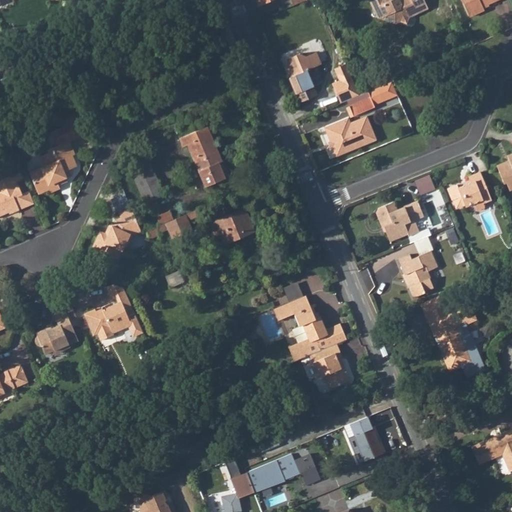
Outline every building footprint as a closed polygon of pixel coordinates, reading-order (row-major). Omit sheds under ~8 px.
[(394,0),(393,0),(371,0),(380,17),(383,19),(393,14),(400,17),(402,21),(410,24),(412,18),(431,9),(427,0),(394,0)] [(465,0),(473,17),(487,11),(486,7),(501,0),(465,0)] [(383,19),(397,24),(402,21),(400,17),(393,14),(383,19)] [(318,65),(323,63),(318,51),(309,55),(302,53),(288,59),(295,75),(292,77),(302,101),(318,95),(314,86),(324,82),(318,65)] [(337,69),(342,80),(354,75),(349,64),(337,69)] [(336,83),(344,102),(362,95),(354,76),(354,75),(342,80),(336,83)] [(377,106),(394,99),(390,89),(373,96),(377,106)] [(355,115),(377,106),(373,96),(351,105),(355,115)] [(49,187),(51,190),(61,186),(58,180),(72,173),(71,169),(77,166),(72,155),(76,153),(70,139),(87,132),(79,113),(65,119),(67,124),(53,130),(59,144),(50,148),(51,152),(42,155),(47,165),(31,172),(40,192),(49,187)] [(368,118),(351,125),(348,120),(326,129),(339,158),(370,144),(366,135),(374,132),(368,118)] [(210,125),(182,137),(186,146),(191,144),(198,161),(221,151),(210,125)] [(370,144),(378,141),(374,132),(366,135),(370,144)] [(227,176),(221,161),(225,160),(221,151),(198,161),(209,185),(227,176)] [(511,151),(509,153),(511,159),(499,164),(506,182),(510,181),(511,187),(511,151)] [(151,159),(132,168),(139,186),(159,178),(151,159)] [(227,176),(231,175),(225,160),(221,161),(227,176)] [(458,199),(461,207),(467,203),(468,206),(476,203),(484,199),(485,202),(493,199),(482,171),(470,175),(472,182),(466,184),(461,183),(450,187),(455,200),(458,199)] [(23,193),(18,181),(25,178),(22,172),(16,175),(15,173),(0,179),(0,215),(10,212),(10,214),(21,209),(15,196),(23,193)] [(416,179),(420,194),(435,190),(431,174),(416,179)] [(166,194),(159,178),(139,186),(146,202),(166,194)] [(110,195),(115,207),(130,202),(126,192),(125,189),(110,195)] [(21,209),(36,204),(30,190),(23,193),(15,196),(21,209)] [(425,214),(419,199),(406,205),(408,208),(400,211),(395,200),(380,206),(379,213),(384,226),(389,224),(390,228),(388,229),(393,239),(410,232),(411,234),(421,230),(416,218),(425,214)] [(476,203),(479,210),(487,207),(485,202),(484,199),(476,203)] [(118,215),(112,218),(104,232),(96,228),(88,246),(115,259),(124,244),(126,245),(132,234),(141,229),(131,204),(117,210),(118,215)] [(222,226),(227,238),(254,226),(244,204),(211,218),(215,229),(222,226)] [(168,229),(173,239),(193,230),(189,219),(202,213),(199,208),(155,227),(159,233),(168,229)] [(404,267),(407,275),(405,276),(408,283),(412,281),(415,287),(412,288),(417,299),(429,293),(428,291),(438,287),(434,279),(436,278),(433,271),(441,267),(434,251),(416,259),(413,253),(403,257),(406,266),(404,267)] [(124,289),(114,285),(106,288),(112,301),(117,299),(119,305),(104,311),(104,313),(98,316),(95,310),(84,314),(92,336),(97,334),(100,342),(114,336),(113,333),(127,328),(131,338),(141,334),(132,310),(124,289)] [(337,343),(349,338),(342,322),(327,328),(321,315),(315,318),(313,313),(316,312),(307,293),(275,307),(280,318),(292,313),(298,326),(303,324),(309,338),(296,343),(298,347),(290,351),(294,361),(308,355),(337,343)] [(443,295),(437,298),(441,309),(448,306),(443,295)] [(425,303),(435,325),(447,320),(444,313),(450,311),(448,306),(441,309),(437,298),(425,303)] [(60,350),(69,347),(68,344),(77,340),(69,321),(78,317),(72,302),(63,305),(67,315),(56,320),(58,326),(47,331),(45,328),(34,333),(35,336),(34,337),(33,338),(33,339),(33,341),(33,342),(34,344),(35,345),(36,345),(37,346),(38,346),(39,346),(43,354),(51,351),(59,347),(60,350)] [(63,305),(62,302),(49,307),(54,320),(56,320),(67,315),(63,305)] [(437,336),(449,364),(451,363),(454,370),(464,365),(469,376),(486,369),(466,324),(478,319),(470,302),(450,311),(444,313),(447,320),(435,325),(439,334),(437,336)] [(324,374),(330,388),(348,380),(338,358),(342,357),(337,343),(308,355),(317,376),(324,374)] [(52,357),(61,353),(60,350),(59,347),(51,351),(52,357)] [(0,395),(3,394),(2,392),(26,381),(19,364),(0,372),(0,395)] [(383,453),(373,427),(355,434),(366,460),(383,453)] [(502,454),(511,471),(511,470),(511,430),(504,434),(503,436),(490,442),(486,441),(473,447),(480,463),(502,454)] [(302,472),(307,484),(321,478),(310,453),(296,459),(293,452),(247,472),(256,491),(302,472)] [(341,486),(317,496),(321,507),(345,498),(341,486)] [(151,496),(151,494),(140,499),(140,511),(175,511),(175,509),(173,502),(169,503),(167,496),(170,495),(164,490),(151,496)]
